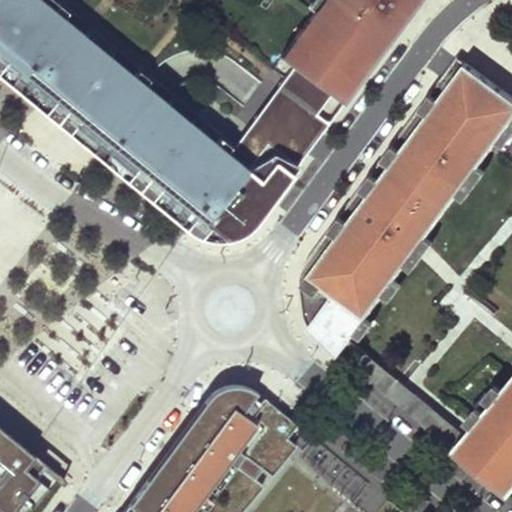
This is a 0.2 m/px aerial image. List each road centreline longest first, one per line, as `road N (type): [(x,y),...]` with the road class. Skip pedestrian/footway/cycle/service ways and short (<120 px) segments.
road 1 (residential): [(289,229),(447,14),(468,0)]
road 2 (residential): [(0,148),(204,283)]
road 3 (unknown): [(63,195),(39,238),(39,283),(63,345),(106,394)]
road 4 (residential): [(304,371),(476,511)]
road 5 (residential): [(85,500),(211,335)]
